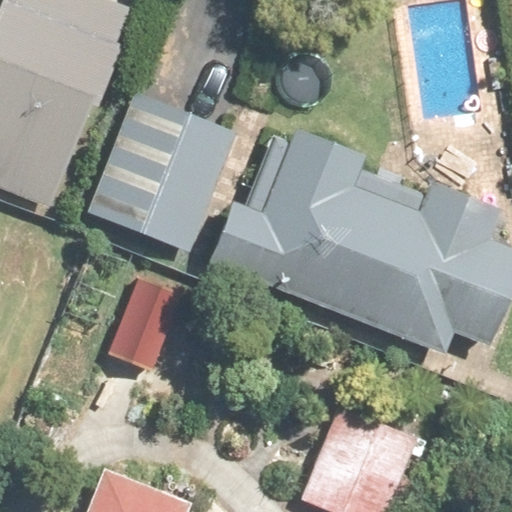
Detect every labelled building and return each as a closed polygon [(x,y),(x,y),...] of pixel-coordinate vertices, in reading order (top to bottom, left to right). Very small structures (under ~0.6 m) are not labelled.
[(0,0),(0,197),(38,213),(82,101),(91,104),(111,53),(104,50),(118,16),(77,0),(0,0)] [(221,129),(141,98),(127,92),(78,214),(179,254),(196,213),(228,132),(221,129)] [(411,192),(376,178),(350,169),(355,157),(284,129),(280,141),(267,136),(238,206),(222,200),(213,221),(198,259),(424,348),(434,352),(444,328),(478,340),(511,256),(511,214),(418,177),(411,192)] [(294,498),(326,511),(380,511),(412,439),(334,405),(327,418),(294,498)] [(171,497),(102,470),(96,467),(77,511),(175,511),(180,501),(171,497)]
